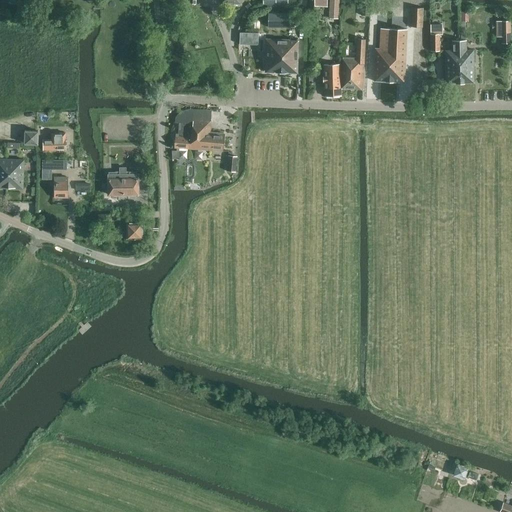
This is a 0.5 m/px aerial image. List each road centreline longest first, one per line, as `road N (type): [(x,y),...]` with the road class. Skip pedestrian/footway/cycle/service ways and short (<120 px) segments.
road 1 (unclassified): [(511,106),(192,103)]
road 2 (unclassified): [(164,104),(164,234),(147,258),(107,259),(0,216)]
